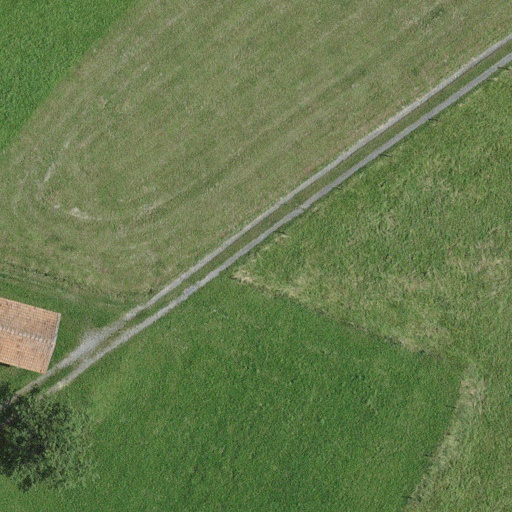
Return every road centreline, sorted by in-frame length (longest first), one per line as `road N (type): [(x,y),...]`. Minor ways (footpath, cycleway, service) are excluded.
road 1 (track): [(511,48),(146,316)]
road 2 (track): [(146,316),(0,419)]
